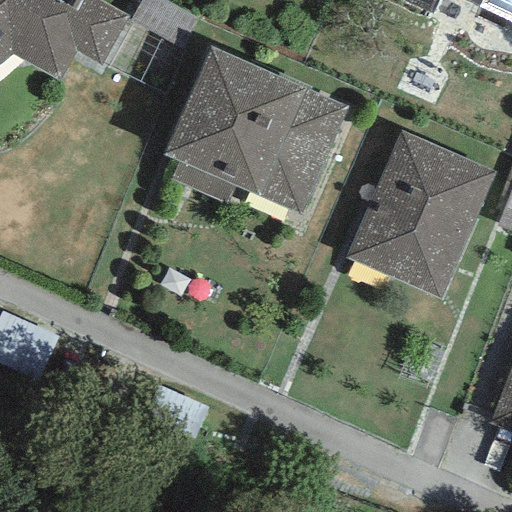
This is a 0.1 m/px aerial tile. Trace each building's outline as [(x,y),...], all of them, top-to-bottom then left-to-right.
[(97,0),(0,0),(0,64),(11,55),(59,82),(76,52),(101,67),(128,17),(97,0)] [(182,49),(198,20),(161,0),(142,0),(131,21),(182,49)] [(464,0),(478,7),(511,22),(511,0),(399,0),(432,14),(438,0),(464,0)] [(233,185),(300,214),(348,107),(210,47),(162,155),(178,162),(170,179),(225,203),(233,185)] [(494,173),(400,131),(345,259),(440,300),(494,173)] [(511,387),(502,417),(511,420),(511,387)]
